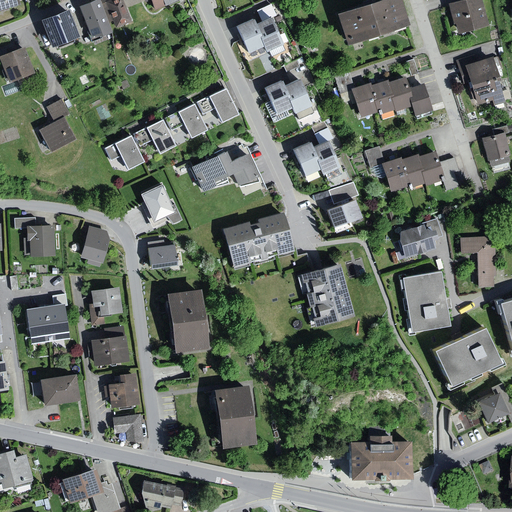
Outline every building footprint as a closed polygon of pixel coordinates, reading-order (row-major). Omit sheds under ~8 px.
[(0,0),(0,12),(23,6),(20,0),(0,0)] [(102,0),(95,0),(81,6),(95,39),(115,31),(102,0)] [(127,0),(111,0),(108,1),(119,30),(137,22),(127,0)] [(151,0),(156,9),(180,0),(151,0)] [(245,7),(241,0),(233,0),(238,10),(245,7)] [(371,0),(333,13),(343,43),(403,23),(395,0),(371,0)] [(454,0),(446,2),(451,24),(453,23),(455,31),(485,24),(479,0),(454,0)] [(256,10),(260,19),(268,16),(275,13),(270,3),(256,10)] [(73,10),(45,22),(55,48),(84,34),(73,10)] [(260,19),(252,23),(262,46),(264,50),(280,43),(268,16),(260,19)] [(250,18),(234,25),(246,53),(262,46),(252,23),(250,18)] [(8,54),(1,57),(11,83),(36,74),(26,47),(8,54)] [(272,69),(279,66),(274,55),(267,58),(272,69)] [(490,55),(474,60),(473,55),(456,60),(460,74),(465,72),(475,105),(490,100),(492,105),(503,101),(493,67),(490,58),(490,55)] [(498,56),(490,58),(493,67),(500,65),(498,56)] [(272,69),(267,58),(260,61),(265,72),(272,69)] [(412,58),(405,61),(410,76),(417,73),(412,58)] [(295,59),(282,65),(286,72),(298,66),(295,59)] [(349,88),(353,87),(348,72),(334,76),(338,91),(349,88)] [(402,76),(386,81),(394,108),(396,115),(406,112),(404,107),(411,105),(409,96),(406,87),(402,76)] [(295,77),(280,84),(290,107),(292,112),(308,104),(295,77)] [(385,79),(369,84),(377,110),(379,118),(392,114),(391,109),(394,108),(386,81),(385,79)] [(278,80),(261,87),(274,114),(290,107),(280,84),(278,80)] [(353,87),(349,88),(358,116),(377,110),(369,84),(368,82),(353,87)] [(409,96),(424,91),(422,82),(406,87),(409,96)] [(234,113),(222,88),(195,102),(201,114),(213,108),(219,121),(234,113)] [(424,91),(409,96),(411,105),(414,114),(430,109),(424,91)] [(62,99),(47,107),(56,123),(66,117),(70,115),(62,99)] [(204,128),(191,104),(164,117),(170,129),(182,123),(188,136),(204,128)] [(303,130),(310,127),(305,116),(298,119),(303,130)] [(78,140),(66,117),(56,123),(41,131),(54,154),(78,140)] [(303,130),(298,119),(291,122),(296,133),(303,130)] [(172,144),(159,120),(132,133),(138,145),(150,140),(156,152),(172,144)] [(324,121),(311,127),(314,134),(328,128),(324,121)] [(491,128),(493,134),(502,132),(508,130),(506,124),(491,128)] [(328,128),(314,134),(318,141),(325,138),(331,136),(328,128)] [(493,134),(480,137),(486,160),(487,160),(489,167),(508,162),(507,154),(508,154),(502,132),(493,134)] [(140,160),(128,136),(103,148),(109,160),(118,155),(125,168),(140,160)] [(318,141),(308,145),(318,169),(320,173),(337,166),(325,138),(318,141)] [(318,169),(308,145),(306,141),(289,149),(302,177),(318,169)] [(378,163),(382,162),(378,147),(363,151),(368,166),(378,163)] [(220,149),(188,165),(199,190),(228,184),(223,174),(231,170),(226,160),(220,149)] [(421,154),(415,156),(423,183),(423,185),(441,180),(439,175),(436,163),(432,151),(421,154)] [(245,152),(226,160),(231,170),(237,184),(255,175),(245,152)] [(414,154),(398,159),(406,185),(407,188),(423,183),(415,156),(414,154)] [(382,162),(378,163),(387,191),(406,185),(398,159),(398,157),(393,158),(382,162)] [(453,158),(436,163),(439,175),(452,171),(457,170),(453,158)] [(457,185),(452,171),(439,175),(441,180),(444,190),(457,185)] [(353,182),(327,190),(330,197),(332,204),(357,195),(353,182)] [(159,184),(138,193),(149,221),(165,214),(172,223),(181,219),(174,204),(170,206),(159,184)] [(352,198),(324,209),(331,226),(332,225),(335,234),(347,229),(344,222),(359,216),(352,198)] [(246,222),(220,229),(230,265),(290,248),(280,212),(255,219),(255,221),(246,224),(246,222)] [(28,227),(36,226),(36,218),(14,218),(15,227),(28,227)] [(435,219),(420,224),(422,228),(423,227),(427,230),(432,228),(435,238),(440,236),(435,219)] [(420,224),(398,230),(397,240),(403,257),(432,247),(430,239),(435,238),(432,228),(427,230),(423,227),(422,228),(420,224)] [(106,231),(86,225),(78,256),(100,262),(107,238),(106,231)] [(36,226),(28,227),(29,241),(31,241),(31,258),(56,257),(55,226),(36,226)] [(493,237),(459,238),(459,253),(475,252),(476,286),(493,286),(492,274),(494,274),(493,237)] [(146,247),(145,247),(148,267),(174,265),(172,244),(171,244),(146,247)] [(318,267),(297,272),(299,283),(306,281),(309,291),(303,292),(306,306),(313,304),(316,315),(310,317),(312,326),(351,315),(337,261),(318,267)] [(439,270),(400,277),(409,330),(447,324),(443,301),(439,270)] [(17,276),(10,277),(12,291),(19,290),(17,276)] [(116,286),(87,290),(89,305),(95,305),(96,315),(102,314),(119,312),(116,286)] [(197,288),(163,293),(171,352),(204,347),(200,318),(197,288)] [(51,295),(52,305),(60,304),(66,303),(65,293),(51,295)] [(511,295),(494,301),(509,349),(511,347),(511,295)] [(52,305),(41,307),(46,339),(61,337),(60,333),(64,333),(60,304),(52,305)] [(95,305),(89,305),(88,306),(90,325),(103,324),(102,314),(96,315),(95,305)] [(46,339),(41,307),(24,309),(28,339),(32,338),(32,341),(46,339)] [(456,336),(431,348),(447,382),(497,359),(481,325),(456,336)] [(103,329),(104,337),(123,335),(122,326),(103,329)] [(104,337),(88,340),(91,365),(127,360),(123,335),(104,337)] [(3,362),(0,362),(0,392),(10,392),(6,362),(3,362)] [(116,373),(117,382),(134,379),(132,371),(116,373)] [(72,374),(37,378),(40,404),(75,399),(72,374)] [(117,382),(101,384),(103,396),(106,396),(108,407),(137,403),(134,379),(117,382)] [(490,387),(493,393),(497,391),(502,403),(509,400),(501,382),(490,387)] [(244,386),(209,390),(217,448),(251,443),(248,413),(244,386)] [(493,393),(476,401),(485,422),(506,412),(502,403),(497,391),(493,393)] [(138,413),(112,417),(113,433),(124,432),(125,440),(142,441),(138,413)] [(365,441),(344,441),(345,478),(377,477),(407,477),(407,440),(388,440),(388,433),(365,434),(365,441)] [(9,450),(2,452),(11,484),(11,488),(32,482),(24,452),(11,456),(9,450)] [(2,452),(0,452),(0,487),(11,484),(2,452)] [(489,461),(480,465),(485,475),(493,471),(489,461)] [(92,467),(58,478),(66,502),(90,495),(95,511),(101,511),(102,511),(118,507),(110,482),(105,484),(104,480),(97,482),(92,467)] [(174,485),(141,477),(137,491),(145,511),(148,511),(158,508),(159,505),(169,508),(170,502),(174,486),(174,485)] [(182,488),(174,486),(170,502),(179,504),(182,488)] [(47,498),(33,502),(35,507),(43,504),(45,509),(50,508),(47,498)]
